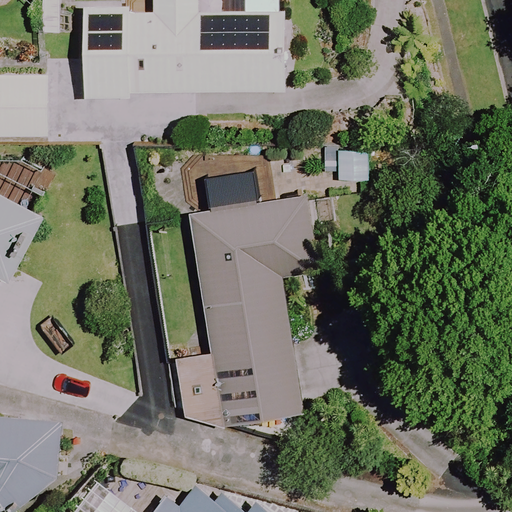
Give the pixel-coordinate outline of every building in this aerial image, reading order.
[(73,8),(75,99),(128,97),(127,93),(282,89),(279,0),(243,0),(244,12),(196,13),(195,0),(151,0),(151,6),(73,8)] [(42,71),(0,71),(0,139),(43,139),(42,71)] [(0,277),(8,282),(42,216),(0,194),(0,277)] [(314,270),(304,196),(183,213),(203,353),(213,425),(296,414),(276,276),(314,270)] [(0,511),(16,511),(50,483),(54,419),(0,415),(0,511)] [(211,497),(193,484),(179,502),(162,490),(146,511),(138,511),(123,501),(115,511),(258,511),(220,485),(211,497)]
